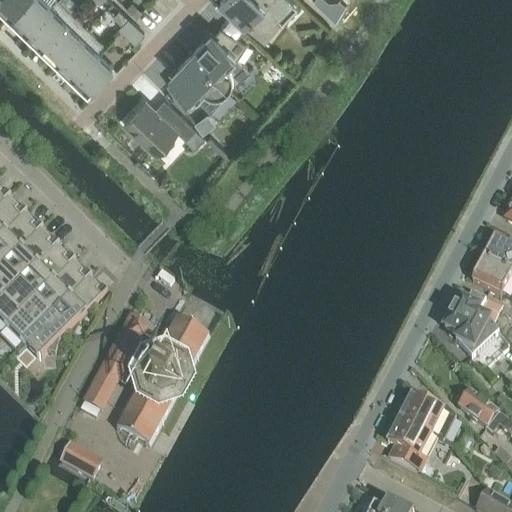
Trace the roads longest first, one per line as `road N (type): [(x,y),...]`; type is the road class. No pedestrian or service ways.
road 1 (residential): [(350,464),(511,161)]
road 2 (residential): [(0,145),(132,276)]
road 3 (residential): [(87,118),(192,0)]
